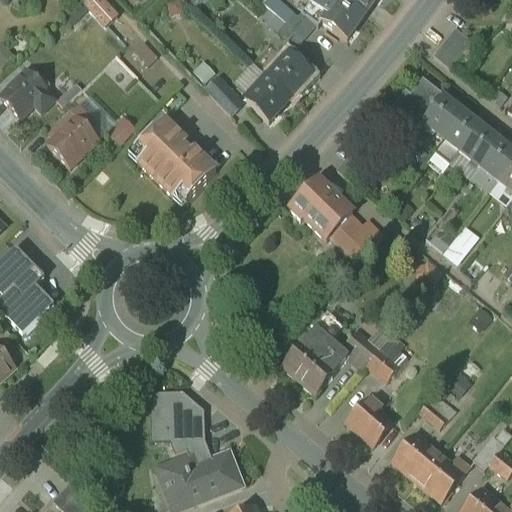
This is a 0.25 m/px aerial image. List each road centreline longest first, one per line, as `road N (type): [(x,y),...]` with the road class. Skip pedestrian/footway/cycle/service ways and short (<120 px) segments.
road 1 (tertiary): [(430,0),(184,274)]
road 2 (residential): [(180,329),(209,366),(378,511)]
road 3 (tertiary): [(0,463),(120,328)]
road 4 (residential): [(116,274),(0,166)]
